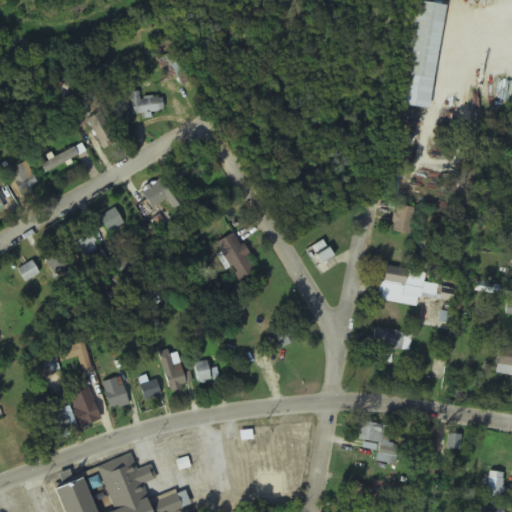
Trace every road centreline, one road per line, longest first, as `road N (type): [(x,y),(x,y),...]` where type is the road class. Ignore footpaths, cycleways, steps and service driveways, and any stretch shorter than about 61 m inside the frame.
road 1 (tertiary): [(0,483),(180,416),(329,397),(511,426)]
road 2 (residential): [(310,511),(368,206)]
road 3 (residential): [(202,120),(341,336)]
road 4 (residential): [(0,241),(202,120)]
